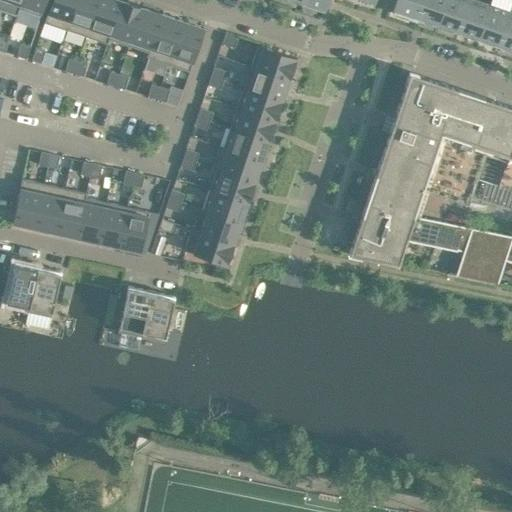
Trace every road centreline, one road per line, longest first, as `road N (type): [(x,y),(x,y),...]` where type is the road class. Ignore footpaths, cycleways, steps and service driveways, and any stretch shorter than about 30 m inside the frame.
road 1 (residential): [(511,92),(377,49),(306,43),(181,0)]
road 2 (residential): [(0,239),(172,278)]
